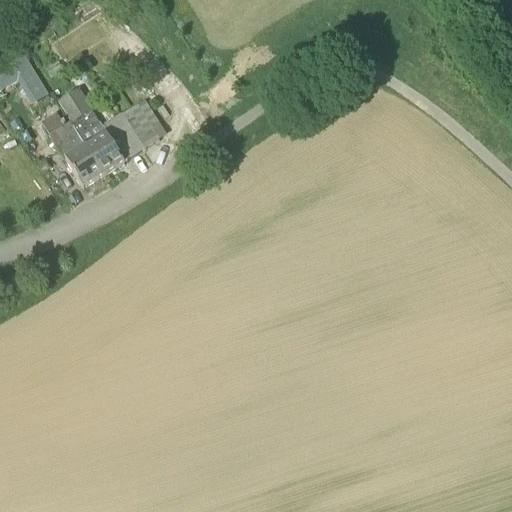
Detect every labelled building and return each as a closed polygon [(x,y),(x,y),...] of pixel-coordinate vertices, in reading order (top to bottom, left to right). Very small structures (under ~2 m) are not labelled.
[(36,107),(49,99),(24,58),(0,71),(0,89),(19,79),(36,107)] [(64,115),(62,116),(104,179),(124,166),(100,130),(102,129),(80,93),(58,106),(64,115)] [(104,128),(127,164),(168,138),(145,102),(104,128)] [(104,179),(62,116),(43,128),(58,152),(83,192),(104,179)] [(17,136),(24,131),(17,121),(10,126),(17,136)]
